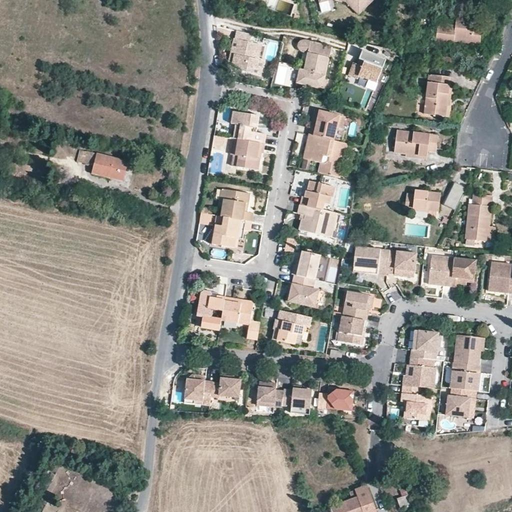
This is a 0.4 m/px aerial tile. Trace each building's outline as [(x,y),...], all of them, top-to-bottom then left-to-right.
[(373,0),(318,0),(320,4),(335,0),(347,3),(360,16),(375,1),(373,0)] [(454,45),(454,42),(455,37),(472,39),(472,44),(479,45),(482,29),(474,28),(475,21),(457,19),(456,26),(438,23),(435,43),(454,45)] [(253,36),(237,33),(235,39),(240,40),(238,52),(241,53),(240,56),(236,54),(234,62),(242,72),(253,75),(254,69),(258,70),(260,61),(263,46),(251,43),(253,36)] [(240,40),(235,39),(230,61),(234,62),(236,54),(236,51),(238,52),(240,40)] [(302,49),(305,51),(309,52),(307,62),(306,70),(300,68),(297,82),(305,84),(306,82),(309,83),(309,85),(323,89),(333,46),(305,40),(302,42),(301,45),(301,48),(302,49)] [(378,85),(389,62),(366,52),(362,60),(365,62),(363,67),(360,65),(356,64),(350,77),(359,81),(361,77),(369,81),(378,85)] [(474,57),(458,55),(457,68),(473,70),(474,57)] [(265,62),(260,61),(258,70),(254,69),(253,75),(262,77),(265,62)] [(449,86),(453,86),(454,78),(429,75),(424,114),(446,117),(447,108),(449,86)] [(378,85),(369,81),(367,86),(376,90),(378,85)] [(311,125),(309,135),(334,141),(337,128),(342,129),(345,116),(314,110),(312,119),(317,120),(316,124),(313,126),(311,125)] [(253,123),(257,124),(259,115),(234,111),(232,123),(235,124),(241,125),(238,140),(265,144),(266,136),(256,134),(252,134),(253,123)] [(232,139),(238,140),(241,125),(235,124),(232,139)] [(395,153),(406,154),(427,156),(428,151),(436,152),(438,135),(398,131),(395,153)] [(334,141),(309,135),(307,145),(310,149),(309,152),(305,151),(304,159),(321,163),(325,164),(329,162),(335,163),(339,161),(343,143),(334,141)] [(264,153),(265,144),(238,140),(232,139),(230,155),(233,155),(238,156),(236,167),(259,170),(261,160),(257,159),(258,152),(262,153),(264,153)] [(128,162),(87,152),(80,150),(77,162),(93,166),(91,173),(123,181),(128,162)] [(321,163),(319,172),(337,177),(335,163),(329,162),(325,164),(321,163)] [(302,196),(300,205),(322,210),(324,202),(326,195),(330,197),(332,197),(334,186),(308,181),(306,191),(310,192),(309,196),(307,195),(306,197),(305,197),(302,196)] [(468,191),(456,185),(445,207),(457,213),(468,191)] [(230,190),(220,189),(217,208),(221,208),(223,199),(228,200),(230,190)] [(250,193),(230,190),(228,200),(223,199),(221,208),(220,216),(222,217),(224,217),(246,221),(252,221),(253,213),(247,212),(244,211),(246,202),(249,202),(250,193)] [(405,211),(413,212),(413,208),(428,210),(438,211),(441,194),(415,190),(415,195),(407,194),(405,211)] [(488,242),(489,227),(493,197),(473,195),(471,205),(469,205),(465,239),(488,242)] [(299,230),(331,237),(337,213),(322,210),(300,205),(298,213),(301,214),(305,215),(304,219),(302,219),(299,230)] [(212,215),(201,213),(199,224),(210,226),(212,215)] [(338,223),(341,214),(337,213),(331,237),(335,238),(339,224),(338,223)] [(222,226),(224,217),(222,217),(220,216),(217,216),(216,225),(222,226)] [(246,221),(224,217),(222,226),(216,225),(212,244),(234,248),(236,238),(238,229),(244,230),(246,221)] [(243,239),(244,230),(238,229),(236,238),(243,239)] [(386,274),(388,252),(354,249),(353,269),(376,271),(376,277),(386,278),(386,274)] [(292,275),(294,275),(315,280),(322,255),(303,251),(301,259),(298,268),(294,267),(292,275)] [(415,255),(388,252),(386,274),(393,275),(395,279),(398,274),(400,274),(400,279),(408,280),(413,275),(415,255)] [(322,255),(315,280),(323,282),(329,257),(322,255)] [(442,287),(449,287),(452,259),(430,256),(426,285),(436,286),(440,284),(442,284),(442,287)] [(452,259),(449,287),(457,288),(457,285),(464,285),(464,282),(472,283),(473,275),(471,274),(472,261),(452,259)] [(510,264),(490,262),(486,292),(511,294),(511,279),(509,279),(510,264)] [(352,275),(376,277),(376,271),(353,269),(352,275)] [(315,280),(294,275),(291,289),(288,302),(314,308),(319,291),(313,289),(315,280)] [(202,327),(219,330),(221,319),(225,297),(217,295),(216,299),(211,298),(211,295),(212,292),(204,291),(201,293),(197,316),(203,317),(202,327)] [(345,293),(341,318),(342,318),(365,322),(366,315),(364,314),(364,310),(367,310),(369,311),(371,298),(345,293)] [(241,304),(241,299),(225,297),(221,319),(250,324),(248,338),(258,340),(261,321),(259,321),(251,320),(253,306),(241,304)] [(311,318),(281,311),(279,320),(276,320),(275,327),(275,328),(273,339),(295,344),(295,342),(297,333),(303,335),(305,327),(309,328),(311,318)] [(365,330),(366,323),(365,322),(342,318),(339,334),(343,335),(341,344),(359,347),(362,329),(365,330)] [(432,362),(436,362),(439,334),(413,330),(412,343),(416,343),(416,351),(412,350),(410,350),(410,359),(432,362)] [(452,364),(477,367),(479,353),(479,350),(482,350),(483,340),(454,336),(451,364),(452,364)] [(432,362),(410,359),(409,367),(408,378),(405,378),(404,387),(418,389),(431,391),(433,370),(431,370),(430,370),(430,368),(431,368),(432,362)] [(477,367),(452,364),(451,379),(448,379),(447,390),(449,390),(474,393),(476,393),(479,393),(480,382),(477,381),(478,376),(479,367),(477,367)] [(193,402),(209,403),(210,395),(212,381),(204,380),(202,380),(199,378),(199,375),(190,374),(185,377),(183,397),(193,398),(193,402)] [(219,381),(212,381),(210,395),(218,396),(218,394),(238,396),(240,379),(232,378),(219,377),(219,381)] [(255,405),(281,407),(282,405),(283,390),(275,390),(275,387),(271,386),(269,382),(258,382),(255,405)] [(418,389),(404,387),(400,387),(400,394),(400,404),(403,404),(405,405),(405,408),(402,408),(402,421),(427,424),(429,399),(417,398),(418,389)] [(283,388),(283,390),(282,405),(298,407),(309,408),(310,390),(300,389),(292,388),(292,390),(283,388)] [(327,394),(319,393),(317,408),(327,409),(328,408),(345,410),(353,404),(355,392),(336,390),(333,392),(327,391),(327,394)] [(474,393),(449,390),(448,398),(446,398),(444,418),(468,420),(469,409),(474,409),(475,401),(473,401),(474,393)] [(375,511),(377,511),(367,485),(356,490),(355,490),(355,492),(350,494),(352,500),(330,507),(331,511),(375,511)] [(413,503),(410,494),(397,499),(400,507),(413,503)]
